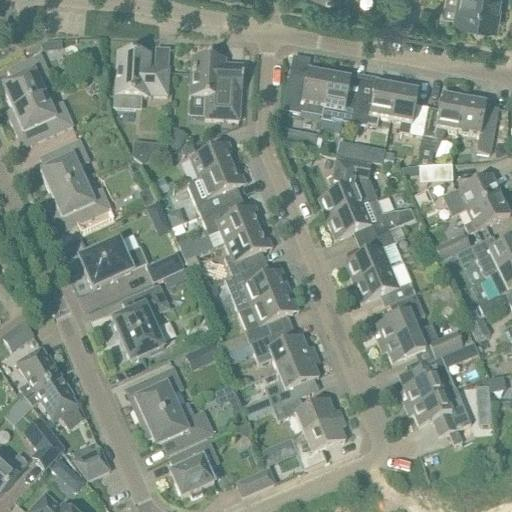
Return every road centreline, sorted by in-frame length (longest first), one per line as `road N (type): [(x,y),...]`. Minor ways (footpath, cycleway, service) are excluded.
road 1 (residential): [(378,451),(268,163),(271,33)]
road 2 (residential): [(0,174),(147,511)]
road 3 (residential): [(511,80),(271,33)]
road 4 (residential): [(271,33),(150,8),(58,0)]
road 5 (residential): [(378,451),(441,507),(511,488)]
road 6 (residential): [(263,511),(364,469),(378,451)]
